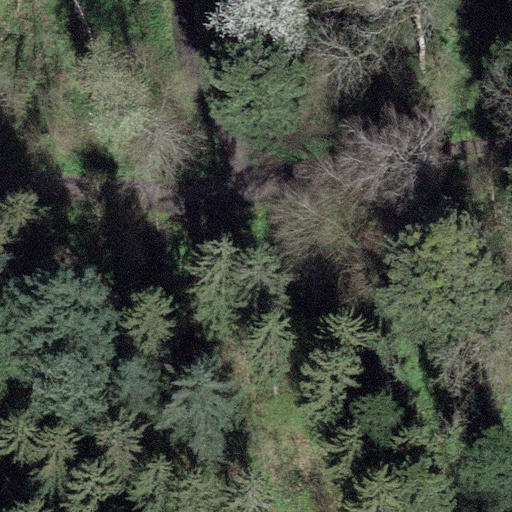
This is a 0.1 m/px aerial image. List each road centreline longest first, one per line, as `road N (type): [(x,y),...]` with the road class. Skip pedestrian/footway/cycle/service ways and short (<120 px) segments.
road 1 (track): [(0,180),(242,194),(511,164)]
road 2 (track): [(0,188),(137,312),(273,511)]
road 3 (track): [(190,0),(242,194)]
